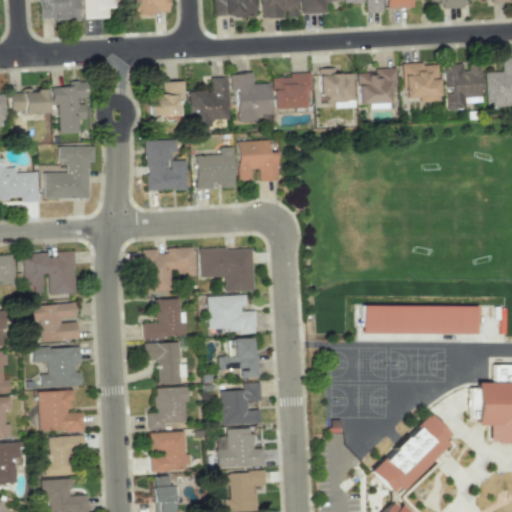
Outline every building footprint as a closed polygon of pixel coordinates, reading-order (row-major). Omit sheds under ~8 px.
[(36,0),(37,19),(77,19),(76,0),(36,0)] [(118,0),(80,0),(81,18),(106,17),(105,8),(118,7),(118,0)] [(125,15),(165,14),(164,0),(130,0),(125,0),(125,15)] [(211,0),(211,15),(251,16),(251,0),(211,0)] [(258,0),(260,17),(282,16),(294,16),(293,0),(258,0)] [(297,0),(298,13),(324,13),(323,2),(336,2),(336,0),(297,0)] [(340,0),(340,3),(362,2),(362,13),(379,12),(378,0),(340,0)] [(409,0),(383,0),(383,8),(410,7),(409,0)] [(459,0),(425,0),(426,2),(436,2),(436,8),(460,7),(459,0)] [(483,106),(509,105),(509,96),(511,95),(511,57),(498,58),(499,71),(482,72),(483,106)] [(399,64),(400,97),(416,97),(416,101),(436,101),(435,63),(399,64)] [(444,109),(462,108),(462,102),(478,102),(477,64),(462,64),(442,65),(444,109)] [(354,73),(356,104),(366,103),(366,108),(387,107),(386,86),(393,86),(392,67),(372,68),(372,72),(354,73)] [(350,73),(331,73),(331,68),(315,68),(317,101),(351,100),(350,73)] [(308,72),(287,73),(287,77),(269,78),(271,108),(302,107),(302,91),(308,91),(308,72)] [(267,83),(250,83),(249,73),(227,73),(228,90),(233,90),(234,121),(253,120),(253,114),(268,113),(267,83)] [(224,76),(208,77),(208,90),(186,91),(187,127),(208,126),(207,119),(225,119),(224,76)] [(180,80),(155,81),(155,96),(145,96),(146,116),(175,115),(175,101),(180,101),(180,80)] [(55,132),(76,132),(75,119),(82,119),(81,100),(84,100),(84,81),(67,81),(67,86),(49,86),(49,105),(55,104),(55,132)] [(7,114),(45,113),(44,89),(19,90),(19,92),(6,92),(7,114)] [(183,189),(182,159),(171,160),(171,139),(142,140),(143,190),(183,189)] [(235,179),(248,179),(247,168),(255,168),(256,181),(274,180),(273,151),(265,152),(265,139),(233,141),(235,179)] [(89,146),(55,146),(55,164),(63,164),(63,172),(40,173),(40,198),(85,198),(85,162),(89,162),(89,146)] [(230,146),(216,146),(216,154),(191,154),(192,188),(231,187),(230,146)] [(33,172),(12,172),(11,167),(1,167),(0,158),(0,157),(0,198),(18,198),(18,202),(34,201),(33,172)] [(167,290),(167,274),(190,273),(189,247),(163,248),(164,253),(154,253),(154,249),(140,249),(142,291),(167,290)] [(250,290),(249,247),(196,249),(197,277),(221,276),(222,291),(250,290)] [(44,294),(71,293),(70,250),(53,251),(53,253),(19,254),(20,291),(39,290),(39,274),(44,274),(44,294)] [(0,282),(9,282),(8,255),(0,254),(0,282)] [(203,296),(204,332),(252,330),(251,308),(242,309),(242,295),(203,296)] [(182,336),(181,311),(176,311),(176,298),(151,299),(152,322),(139,323),(140,337),(182,336)] [(74,339),(73,321),(57,322),(57,317),(73,316),(72,302),(27,305),(28,320),(36,320),(37,340),(74,339)] [(249,337),(229,338),(230,356),(214,356),(214,369),(237,368),(238,377),(255,377),(254,355),(250,355),(249,337)] [(175,341),(140,343),(140,360),(153,360),(154,383),(181,382),(180,363),(176,363),(175,341)] [(75,346),(27,348),(28,362),(42,362),(43,374),(36,374),(37,388),(77,386),(76,367),(75,346)] [(257,423),(256,408),(250,408),(250,400),(257,400),(256,382),(239,382),(239,389),(217,390),(218,424),(257,423)] [(511,424),(511,382),(473,382),(472,403),(472,424),(511,424)] [(144,429),(160,428),(160,423),(183,422),(182,386),(151,388),(152,412),(144,413),(144,429)] [(80,430),(79,411),(69,411),(68,389),(34,391),(35,431),(80,430)] [(446,434),(436,424),(425,413),(366,470),(377,481),(387,492),(393,486),(397,490),(444,443),(440,440),(446,434)] [(260,465),(259,448),(249,448),(248,427),(222,428),(223,448),(213,449),(214,467),(260,465)] [(147,456),(148,470),(186,468),(186,453),(181,454),(180,431),(145,432),(146,451),(158,450),(158,456),(147,456)] [(45,436),(45,454),(40,454),(41,475),(71,474),(71,451),(80,450),(80,435),(45,436)] [(0,442),(0,483),(13,483),(12,457),(16,457),(16,442),(0,442)] [(221,511),(252,511),(251,486),(261,485),(261,470),(220,472),(221,485),(226,485),(226,499),(220,499),(221,511)] [(151,511),(169,511),(169,501),(173,500),(173,486),(165,486),(165,476),(150,476),(151,511)] [(84,511),(84,495),(68,495),(67,478),(40,479),(40,511),(59,511),(67,511),(84,511)] [(388,501),(377,511),(405,511),(397,503),(393,507),(388,501)]
